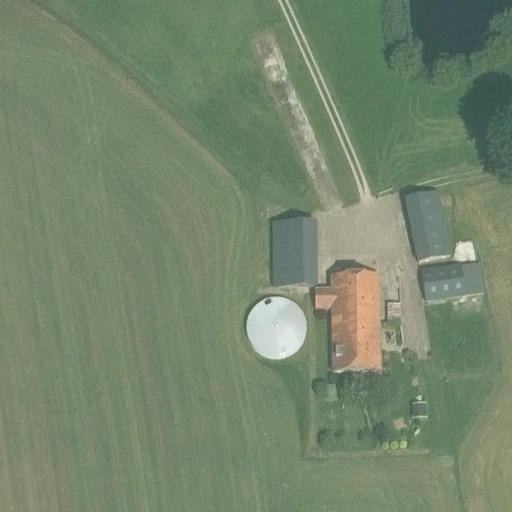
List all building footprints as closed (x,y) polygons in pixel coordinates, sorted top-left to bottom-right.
[(419,266),(452,259),(439,195),(406,203),(419,266)] [(271,256),(272,290),(317,290),(317,256),(271,256)] [(428,304),(458,300),(459,310),(483,307),(481,297),(485,296),(481,266),(424,274),(428,304)] [(402,306),(380,307),(380,279),(333,280),(333,292),(316,292),(317,312),(334,312),(335,376),(381,375),(380,329),(402,329),(402,306)] [(306,326),(306,323),(305,321),(304,319),(303,317),(302,315),(301,313),(298,310),(297,308),(295,307),(293,305),(289,304),(287,303),(285,302),(283,302),(280,301),(278,301),(274,301),(272,302),(269,302),(267,303),(264,305),(261,306),(259,308),(257,310),(256,311),(254,313),(252,316),(251,318),(250,321),(249,324),(249,326),(248,329),(248,331),(248,332),(249,336),(249,337),(250,339),(251,343),(252,345),(254,348),(256,351),(260,354),(263,356),(265,357),(267,358),(271,359),(274,360),(277,360),(280,360),(283,359),(285,359),(288,358),(291,357),(294,355),(296,353),(298,351),(301,348),(302,346),(303,344),(305,341),(306,339),(306,335),(307,333),(307,329),(307,328),(306,326)] [(413,421),(426,420),(426,405),(411,406),(413,421)]
